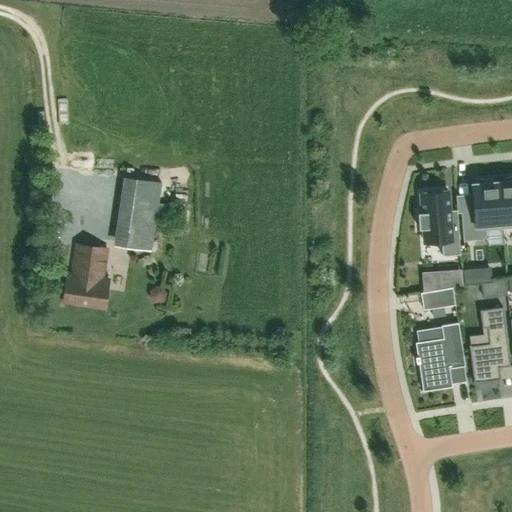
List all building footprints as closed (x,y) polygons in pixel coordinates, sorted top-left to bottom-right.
[(511,176),(504,177),(505,181),(499,182),(502,228),(511,227),(511,176)] [(487,230),(502,228),(499,182),(493,182),(492,179),(475,180),(475,184),(473,184),(475,206),(471,210),(461,211),(463,241),(483,239),(487,234),(487,230)] [(136,185),(136,200),(177,200),(177,185),(136,185)] [(422,212),(418,212),(419,229),(423,229),(425,243),(441,242),(443,256),(460,254),(457,209),(449,210),(448,191),(421,193),(422,212)] [(122,221),(118,245),(151,250),(155,226),(122,221)] [(103,278),(107,249),(76,244),(72,274),(67,273),(62,302),(104,308),(108,279),(103,278)] [(476,282),(474,271),(463,272),(464,284),(476,282)] [(446,274),(447,288),(459,286),(458,273),(446,274)] [(498,282),(482,284),(484,297),(500,295),(498,282)] [(452,287),(420,292),(423,309),(455,304),(452,287)] [(482,328),(487,327),(489,343),(470,345),(470,344),(469,344),(474,382),(480,381),(481,387),(499,385),(498,379),(500,379),(499,367),(510,366),(502,307),(480,309),(482,328)] [(465,365),(458,322),(441,325),(441,327),(443,338),(418,341),(415,342),(417,356),(415,357),(416,363),(418,363),(423,391),(452,386),(451,382),(449,368),(465,365)]
